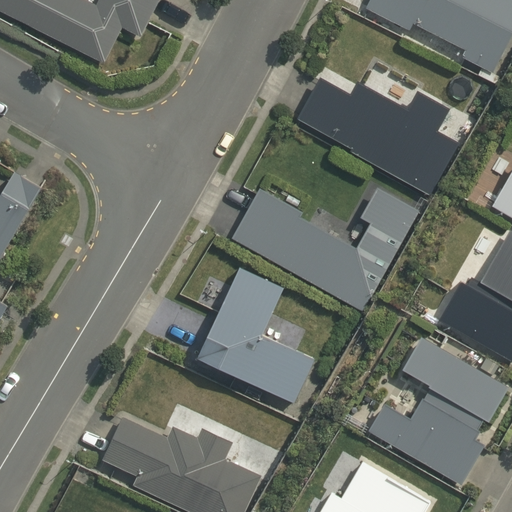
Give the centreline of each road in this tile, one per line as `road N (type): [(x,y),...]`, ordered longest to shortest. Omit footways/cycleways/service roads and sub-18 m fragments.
road 1 (residential): [(180,184),(0,483)]
road 2 (residential): [(0,81),(180,184)]
road 3 (residential): [(180,184),(273,0)]
